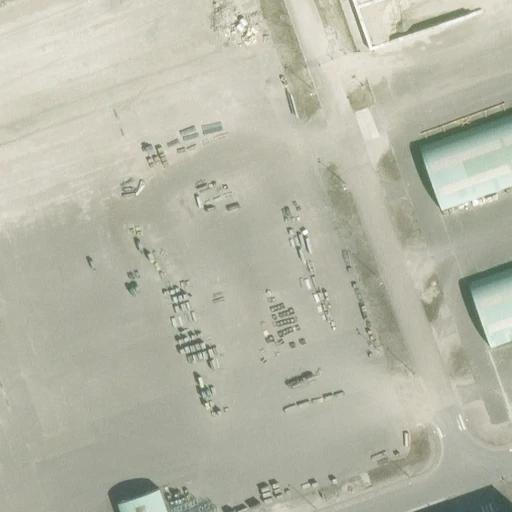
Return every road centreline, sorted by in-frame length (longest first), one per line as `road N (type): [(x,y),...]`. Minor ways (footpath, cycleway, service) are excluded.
road 1 (unknown): [(449,423),(305,365),(251,312),(195,215)]
road 2 (unknown): [(488,0),(432,81),(349,139)]
